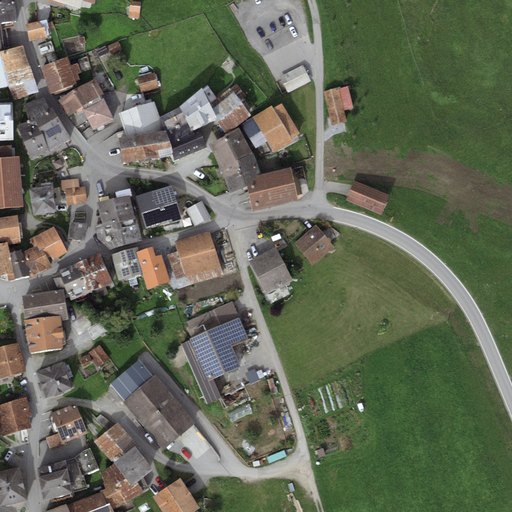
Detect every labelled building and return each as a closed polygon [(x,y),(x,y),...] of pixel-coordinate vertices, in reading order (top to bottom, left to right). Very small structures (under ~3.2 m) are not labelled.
[(12,0),(0,0),(0,25),(15,24),(12,0)] [(51,0),(82,11),(85,0),(51,0)] [(143,8),(133,6),(131,15),(142,17),(143,8)] [(45,24),(27,27),(31,44),(48,41),(45,24)] [(1,57),(6,76),(29,70),(24,50),(4,56),(1,57)] [(1,57),(0,57),(0,93),(10,91),(6,76),(1,57)] [(68,62),(43,70),(52,96),(85,84),(80,67),(71,70),(68,62)] [(304,68),(281,79),(288,95),(311,84),(304,68)] [(6,76),(10,91),(15,104),(40,96),(29,70),(6,76)] [(155,77),(139,81),(143,96),(159,91),(155,77)] [(90,81),(59,99),(68,115),(99,97),(90,81)] [(350,89),(326,93),(332,125),(347,122),(345,113),(354,111),(350,89)] [(205,92),(181,111),(195,133),(202,129),(210,125),(219,120),(214,111),(205,92)] [(235,92),(214,111),(219,120),(210,125),(219,140),(228,135),(254,118),(235,92)] [(31,120),(18,126),(32,156),(66,140),(52,110),(48,112),(42,99),(25,106),(31,120)] [(104,102),(84,112),(93,131),(114,121),(104,102)] [(156,104),(120,115),(127,137),(165,130),(156,104)] [(283,104),(241,128),(257,156),(273,147),(279,158),(299,147),(295,141),(302,137),(283,104)] [(15,107),(0,107),(0,144),(17,144),(15,107)] [(127,137),(119,139),(125,166),(175,156),(171,141),(169,129),(165,130),(127,137)] [(171,141),(175,156),(176,162),(210,151),(202,129),(195,133),(171,141)] [(242,131),(212,146),(232,193),(250,189),(255,188),(262,174),(242,131)] [(20,160),(0,161),(0,211),(23,210),(20,160)] [(255,188),(250,189),(254,210),(301,202),(293,170),(262,174),(255,188)] [(77,180),(62,182),(63,189),(66,189),(68,203),(85,201),(84,188),(78,188),(77,180)] [(391,197),(355,182),(348,201),(383,216),(391,197)] [(51,187),(30,190),(34,214),(55,210),(51,187)] [(170,188),(138,197),(147,227),(179,218),(170,188)] [(134,197),(100,203),(104,227),(97,228),(101,246),(142,238),(134,197)] [(202,204),(187,210),(195,226),(209,219),(202,204)] [(17,219),(0,221),(0,243),(21,240),(17,219)] [(85,225),(71,223),(69,238),(84,239),(85,225)] [(318,227),(296,245),(313,266),(335,247),(318,227)] [(55,229),(32,242),(36,249),(40,247),(51,265),(69,256),(55,229)] [(210,232),(176,242),(187,278),(221,268),(210,232)] [(9,245),(0,247),(0,277),(14,275),(11,256),(9,245)] [(36,249),(25,254),(32,276),(51,265),(40,247),(36,249)] [(151,248),(137,253),(148,287),(168,281),(161,256),(155,258),(151,248)] [(136,249),(113,255),(119,279),(142,273),(136,249)] [(277,251),(251,264),(268,297),(294,283),(277,251)] [(25,254),(11,256),(14,275),(16,280),(32,276),(25,254)] [(101,259),(62,277),(74,304),(113,285),(101,259)] [(65,294),(24,298),(27,322),(67,318),(65,294)] [(237,308),(188,326),(210,384),(243,371),(235,350),(251,344),(237,308)] [(62,321),(28,324),(31,356),(65,352),(62,321)] [(18,347),(0,351),(0,381),(26,375),(18,347)] [(101,348),(88,357),(98,371),(110,362),(101,348)] [(66,364),(37,374),(47,400),(75,390),(66,364)] [(156,379),(124,405),(164,453),(196,427),(156,379)] [(28,400),(0,408),(0,437),(1,440),(29,431),(33,419),(28,400)] [(78,408),(52,417),(62,444),(87,435),(78,408)] [(118,426),(97,441),(114,464),(135,449),(118,426)] [(91,446),(74,453),(85,479),(102,472),(91,446)] [(139,448),(117,464),(134,487),(139,483),(155,471),(139,448)] [(117,464),(101,474),(111,498),(116,495),(121,507),(145,494),(139,483),(134,487),(117,464)] [(68,465),(40,472),(47,501),(75,495),(68,465)] [(21,469),(0,473),(0,503),(1,508),(28,502),(21,469)] [(182,482),(154,499),(162,511),(199,511),(201,511),(182,482)] [(113,511),(105,494),(70,506),(71,511),(113,511)]
